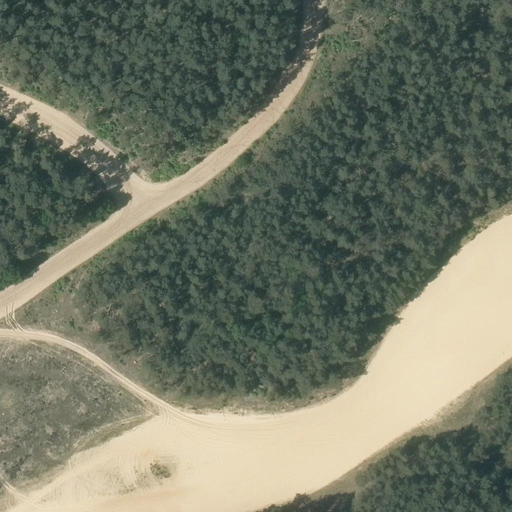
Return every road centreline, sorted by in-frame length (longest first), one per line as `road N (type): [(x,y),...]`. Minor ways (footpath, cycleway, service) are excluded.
road 1 (track): [(511,301),(401,399),(338,438),(43,511)]
road 2 (track): [(0,302),(234,147),(296,71),(315,0)]
road 3 (track): [(0,97),(66,132),(145,208)]
